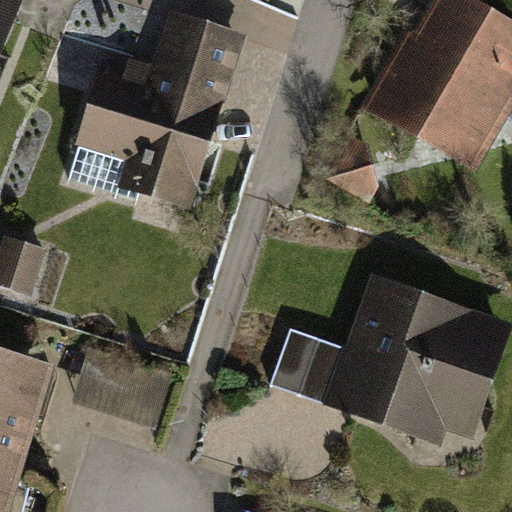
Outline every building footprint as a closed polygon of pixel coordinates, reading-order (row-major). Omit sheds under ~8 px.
[(0,0),(0,61),(24,0),(0,0)] [(407,39),(364,110),(476,174),(510,114),(511,113),(511,23),(473,0),(439,0),(418,35),(412,31),(407,39)] [(141,62),(129,59),(126,70),(101,63),(74,146),(127,162),(118,189),(190,212),(246,40),(171,15),(154,67),(141,62)] [(366,145),(333,154),(346,203),(379,195),(366,145)] [(48,251),(8,238),(0,261),(0,286),(32,298),(48,251)] [(346,351),(327,406),(443,447),(448,431),(476,440),(511,337),(511,325),(372,276),(346,351)] [(327,406),(346,351),(292,332),(272,387),(327,406)] [(55,368),(0,351),(0,511),(11,511),(28,459),(55,368)] [(169,423),(174,377),(94,368),(89,414),(169,423)]
